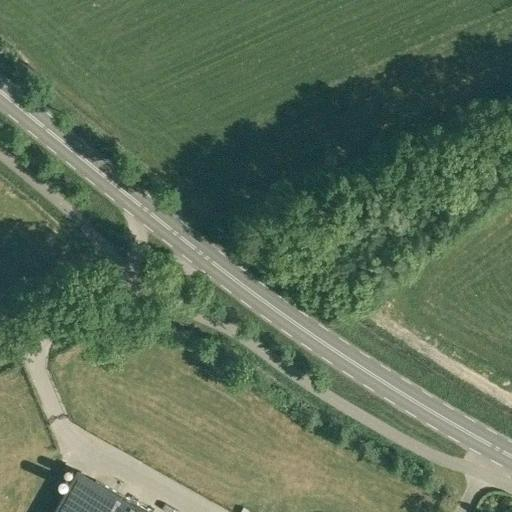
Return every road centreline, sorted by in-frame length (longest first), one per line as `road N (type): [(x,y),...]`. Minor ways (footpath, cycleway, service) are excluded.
road 1 (primary): [(511,458),(360,369),(245,288),(0,90)]
road 2 (track): [(147,288),(511,124)]
road 3 (track): [(28,342),(147,288)]
